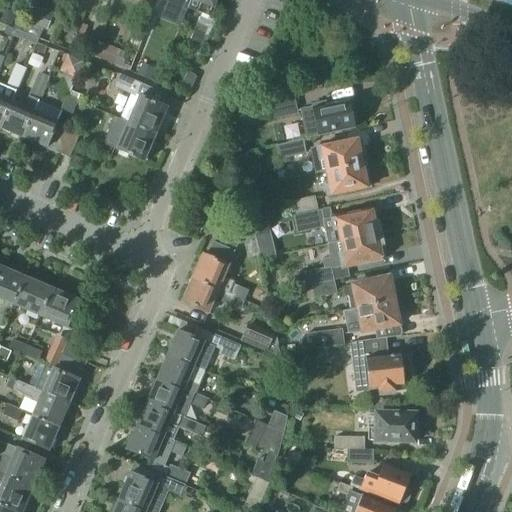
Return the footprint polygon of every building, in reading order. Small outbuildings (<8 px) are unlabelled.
[(168,0),(168,2),(188,10),(191,0),(168,0)] [(191,0),(188,10),(201,15),(189,44),(204,50),(216,21),(209,18),(215,0),(191,0)] [(78,33),(73,45),(88,51),(93,39),(78,33)] [(93,56),(115,65),(120,51),(98,43),(93,56)] [(0,126),(11,103),(26,69),(16,65),(6,88),(0,85),(0,126)] [(11,103),(0,126),(0,129),(21,139),(33,112),(34,113),(38,102),(49,78),(39,74),(24,108),(11,103)] [(188,74),(181,90),(189,94),(196,77),(188,74)] [(113,89),(129,95),(119,121),(155,136),(167,109),(139,97),(144,86),(118,76),(113,89)] [(70,92),(67,99),(77,103),(80,96),(70,92)] [(61,112),(61,113),(71,117),(77,103),(67,99),(62,111),(61,112)] [(295,100),(266,106),(269,121),(298,116),(295,100)] [(325,103),(312,106),(300,109),(307,138),(354,127),(348,101),(325,107),(325,103)] [(33,112),(21,139),(57,155),(67,131),(68,128),(58,124),(58,123),(57,123),(61,113),(61,112),(62,112),(38,102),(34,113),(33,112)] [(117,151),(144,163),(155,136),(119,121),(108,148),(117,151)] [(67,131),(57,155),(68,159),(79,136),(80,133),(68,128),(67,131)] [(303,142),(275,147),(278,161),(306,156),(303,142)] [(358,142),(313,151),(318,175),(326,173),(366,165),(364,152),(360,153),(358,142)] [(326,173),(329,186),(325,187),(327,197),(368,189),(366,177),(369,176),(366,165),(326,173)] [(314,197),(287,203),(290,217),(317,211),(314,197)] [(324,234),(338,231),(340,243),(340,244),(380,235),(377,224),(374,224),(372,212),(325,222),(322,211),(292,218),(296,235),(323,229),(324,234)] [(237,249),(240,242),(255,238),(251,223),(228,228),(222,243),(237,249)] [(328,247),(333,265),(293,276),(296,290),(311,287),(311,288),(334,283),(350,278),(347,267),(382,260),(379,246),(382,246),(380,235),(340,244),(340,243),(328,247)] [(214,260),(203,255),(192,279),(245,302),(249,292),(234,285),(235,282),(225,278),(230,266),(229,266),(235,252),(221,246),(214,260)] [(0,267),(0,300),(13,306),(25,278),(0,267)] [(25,278),(13,306),(39,317),(51,289),(25,278)] [(245,302),(192,279),(182,303),(209,315),(215,301),(241,311),(245,302)] [(347,297),(350,311),(352,311),(352,312),(396,302),(393,288),(391,289),(389,280),(341,290),(343,298),(347,297)] [(334,283),(311,288),(315,301),(337,295),(334,283)] [(66,329),(78,301),(51,289),(39,317),(66,329)] [(352,312),(355,323),(346,325),(348,335),(357,333),(358,334),(398,326),(396,317),(399,316),(396,302),(352,312)] [(248,324),(240,342),(266,354),(267,352),(280,358),(276,338),(273,337),(274,336),(248,324)] [(168,355),(202,370),(205,371),(214,349),(219,351),(218,356),(234,363),(240,347),(198,329),(193,339),(178,332),(168,355)] [(342,331),(305,336),(301,341),(302,352),(344,347),(342,331)] [(355,392),(369,390),(379,389),(380,393),(395,392),(394,387),(403,386),(402,372),(406,372),(409,369),(408,363),(404,358),(400,359),(400,356),(387,358),(385,340),(349,344),(355,392)] [(8,351),(22,357),(22,356),(23,357),(27,346),(13,341),(8,351)] [(91,352),(68,342),(63,354),(86,364),(91,352)] [(37,363),(41,352),(27,346),(23,357),(37,363)] [(49,351),(43,365),(54,369),(60,355),(49,351)] [(58,366),(81,376),(86,364),(63,354),(58,366)] [(202,370),(168,355),(158,379),(195,395),(198,386),(205,371),(202,370)] [(45,366),(35,390),(69,404),(79,381),(45,366)] [(184,417),(185,417),(190,405),(203,411),(208,401),(195,395),(158,379),(148,402),(175,413),(184,417)] [(13,392),(39,403),(33,417),(59,428),(69,404),(35,390),(17,382),(13,392)] [(148,402),(138,426),(165,438),(173,441),(173,440),(179,428),(194,435),(199,423),(184,417),(175,413),(148,402)] [(2,416),(18,422),(22,411),(7,405),(2,416)] [(274,412),(268,427),(284,433),(287,417),(274,412)] [(378,429),(369,429),(368,441),(414,442),(415,416),(378,415),(378,429)] [(22,442),(48,453),(59,428),(33,417),(22,442)] [(246,445),(277,458),(284,434),(284,433),(268,427),(256,422),(246,445)] [(138,426),(127,451),(165,467),(171,453),(183,458),(188,447),(173,440),(173,441),(165,438),(138,426)] [(364,439),(334,438),(333,451),(347,451),(346,448),(363,449),(364,439)] [(0,456),(0,475),(33,489),(44,463),(17,451),(8,447),(5,454),(0,456)] [(346,448),(347,451),(346,465),(373,465),(373,452),(363,451),(363,449),(346,448)] [(190,474),(170,466),(165,478),(185,486),(190,474)] [(349,487),(353,489),(373,497),(374,494),(399,505),(400,503),(405,505),(408,502),(410,496),(408,492),(405,491),(410,477),(385,467),(380,479),(365,473),(362,481),(353,477),(349,487)] [(0,505),(15,511),(22,511),(33,489),(0,475),(0,505)] [(120,502),(144,511),(159,511),(168,492),(180,497),(185,486),(165,478),(160,476),(156,486),(132,475),(120,502)] [(399,511),(351,492),(353,489),(340,484),(337,493),(347,497),(340,511),(399,511)] [(144,511),(120,502),(115,511),(144,511)]
